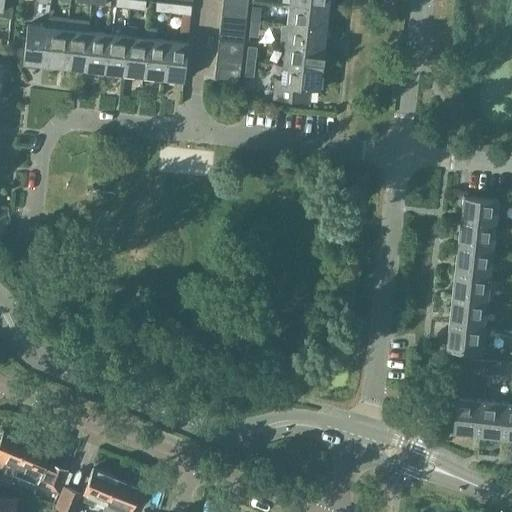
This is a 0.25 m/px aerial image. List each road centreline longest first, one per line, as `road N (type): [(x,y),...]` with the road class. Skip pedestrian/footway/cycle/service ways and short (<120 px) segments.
road 1 (residential): [(402,155),(70,121),(39,144),(28,243)]
road 2 (tertiary): [(361,440),(306,424),(214,434),(40,367),(0,321)]
road 3 (residential): [(361,440),(375,399),(402,155)]
road 4 (residential): [(169,466),(0,395)]
road 5 (tertiary): [(511,501),(361,440)]
road 6 (residential): [(402,155),(417,0)]
road 7 (residential): [(284,511),(169,466)]
